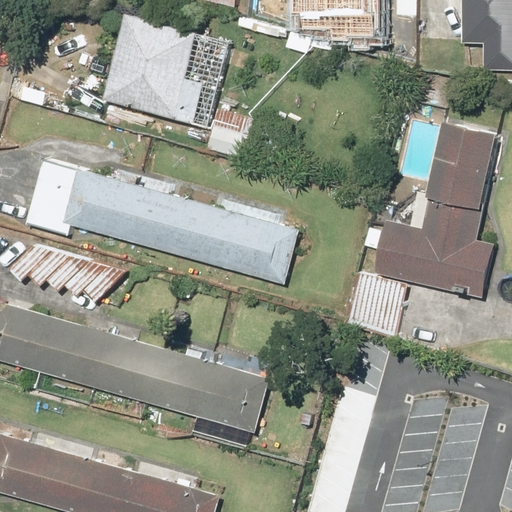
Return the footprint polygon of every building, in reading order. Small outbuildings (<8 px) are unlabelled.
[(242,0),(197,0),(198,0),(241,9),(242,0)] [(293,0),(294,30),(380,30),(379,0),(293,0)] [(511,0),(466,0),(466,45),(511,45),(511,0)] [(132,14),(108,102),(198,127),(209,85),(193,81),(206,34),(132,14)] [(501,245),(484,241),(507,134),(452,122),(428,229),(391,221),(379,275),(489,299),(501,245)] [(248,136),(217,127),(211,148),(243,157),(248,136)] [(290,287),(305,231),(82,170),(68,223),(290,287)] [(411,285),(363,272),(348,327),(395,340),(411,285)] [(0,358),(261,437),(276,381),(2,301),(0,308),(0,358)] [(222,511),(226,498),(10,441),(12,435),(0,432),(0,497),(56,511),(222,511)]
